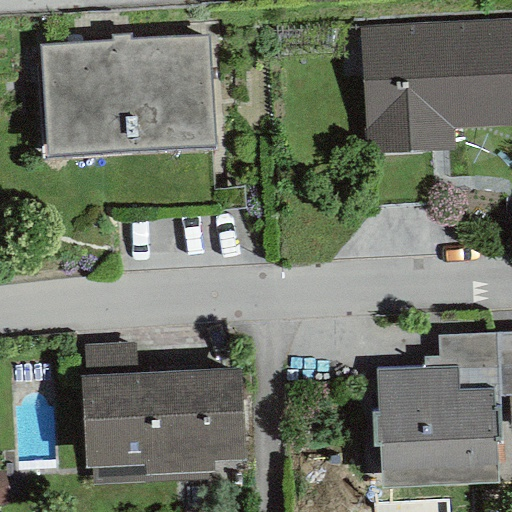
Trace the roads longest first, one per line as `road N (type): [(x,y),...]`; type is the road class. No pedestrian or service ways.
road 1 (residential): [(0,319),(511,295)]
road 2 (residential): [(0,8),(170,0)]
